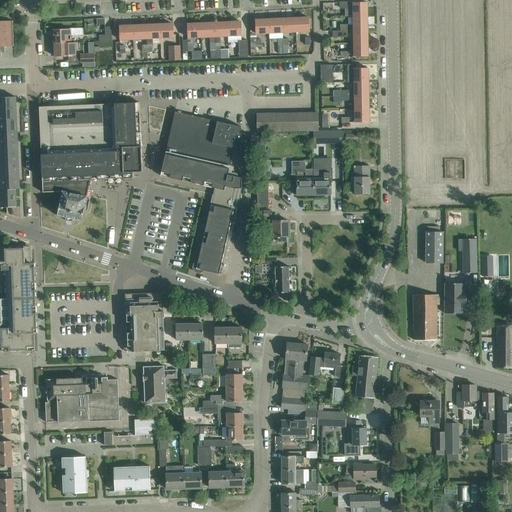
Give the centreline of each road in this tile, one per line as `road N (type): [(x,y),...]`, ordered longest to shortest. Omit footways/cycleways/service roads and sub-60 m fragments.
road 1 (tertiary): [(369,327),(369,296),(394,230),(392,0)]
road 2 (unclassified): [(37,0),(36,234)]
road 3 (unclassified): [(227,297),(251,191),(249,103)]
road 4 (residential): [(274,314),(262,408),(263,502)]
road 5 (residential): [(391,350),(390,511)]
road 6 (residential): [(307,323),(306,225),(359,219)]
road 7 (residential): [(32,511),(23,362)]
road 8 (tertiary): [(511,383),(391,350)]
road 9 (residential): [(70,511),(191,510)]
